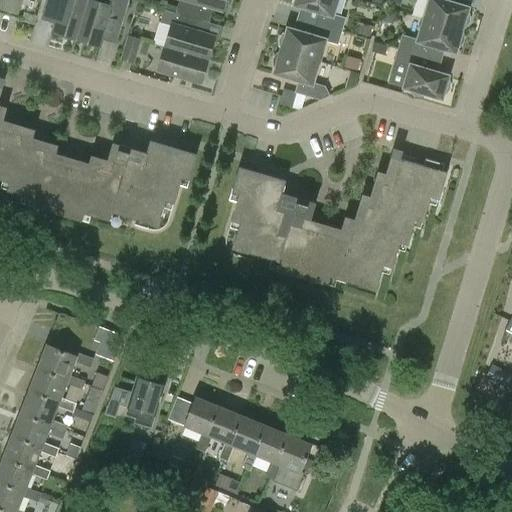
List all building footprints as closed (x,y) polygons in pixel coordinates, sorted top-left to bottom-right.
[(0,0),(0,9),(21,15),(25,0),(0,0)] [(64,36),(76,40),(87,0),(46,0),(41,19),(54,23),(52,30),(64,34),(64,36)] [(90,0),(87,0),(76,40),(87,43),(88,41),(100,45),(102,39),(116,43),(122,23),(121,23),(127,0),(126,0),(100,0),(99,3),(90,0)] [(179,0),(175,13),(207,22),(212,8),(221,11),(224,0),(179,0)] [(344,19),(332,15),(336,0),(294,0),(293,5),(318,12),(315,24),(340,31),(344,19)] [(466,13),(468,7),(443,0),(428,0),(423,18),(461,30),(462,27),(465,28),(470,21),(470,14),(466,13)] [(204,34),(207,22),(175,13),(164,9),(160,22),(171,25),(165,47),(207,60),(214,37),(204,34)] [(460,32),(461,30),(423,18),(416,40),(402,36),(398,48),(440,60),(443,49),(454,52),(456,47),(460,48),(464,41),(464,34),(460,32)] [(280,50),(318,62),(324,40),(336,44),(340,31),(315,24),(312,35),(287,28),(285,35),(282,34),(279,40),(279,46),(281,46),(280,50)] [(133,63),(140,39),(127,35),(120,59),(133,63)] [(200,83),(207,60),(165,47),(158,70),(185,78),(187,82),(191,83),(194,81),(200,83)] [(440,60),(398,48),(394,61),(409,65),(402,87),(410,89),(409,91),(414,96),(421,95),(422,93),(441,98),(442,94),(445,95),(450,88),(449,81),(446,80),(447,75),(436,72),(440,60)] [(295,92),(319,99),(328,95),(324,87),(312,83),(318,62),(280,50),(279,55),(277,54),(273,59),(273,66),(275,66),(273,73),(298,81),(295,92)] [(198,155),(152,141),(147,158),(117,149),(111,170),(96,166),(94,174),(45,159),(47,151),(22,144),(24,136),(0,128),(0,179),(18,185),(16,194),(41,201),(39,209),(72,219),(74,211),(100,218),(102,210),(141,222),(143,214),(160,219),(168,192),(176,194),(181,177),(190,180),(198,155)] [(239,194),(237,200),(233,211),(242,213),(234,240),(250,245),(248,253),(287,265),(284,273),(318,283),(320,275),(359,286),(361,278),(378,283),(386,256),(394,258),(402,233),(410,236),(417,210),(425,213),(433,187),(437,189),(444,164),(425,158),(423,165),(398,158),(391,184),(383,181),(375,207),(367,204),(360,230),(352,227),(348,240),(301,226),(307,205),(277,196),(283,178),(239,166),(231,191),(239,194)] [(77,352),(75,356),(46,345),(37,368),(67,379),(69,376),(74,362),(90,368),(93,359),(77,352)] [(511,386),(511,375),(492,365),(486,378),(510,390),(511,386)] [(67,379),(37,368),(29,390),(59,402),(60,397),(65,384),(81,390),(84,382),(69,376),(67,379)] [(136,377),(132,392),(128,390),(123,406),(128,408),(126,414),(136,417),(134,424),(150,428),(154,415),(162,385),(159,385),(157,382),(153,380),(150,382),(136,377)] [(100,390),(90,386),(82,410),(94,415),(103,391),(100,390)] [(59,402),(29,390),(20,413),(50,425),(51,420),(52,420),(57,406),(73,412),(76,403),(60,397),(59,402)] [(206,436),(219,406),(195,397),(183,426),(202,434),(195,449),(204,452),(210,437),(206,436)] [(229,445),(242,416),(219,406),(206,436),(210,437),(225,443),(218,458),(227,462),(233,447),(229,445)] [(50,425),(20,413),(11,435),(41,447),(43,443),(47,433),(62,439),(67,426),(52,420),(51,420),(50,425)] [(250,471),(256,456),(252,455),(265,425),(242,416),(229,445),(233,447),(248,453),(241,468),(250,471)] [(276,464),(288,435),(265,425),(252,455),(256,456),(270,462),(264,477),(273,481),(279,466),(276,464)] [(41,447),(11,435),(3,457),(33,469),(35,465),(40,451),(55,457),(58,449),(43,443),(41,447)] [(311,444),(288,435),(276,464),(279,466),(293,471),(287,487),(296,490),(302,475),(299,474),(311,444)] [(140,461),(148,445),(134,439),(127,455),(140,461)] [(33,469),(3,457),(0,464),(0,481),(24,491),(26,488),(31,474),(46,479),(50,471),(35,465),(33,469)] [(239,490),(241,478),(219,474),(217,486),(239,490)] [(24,491),(0,481),(0,507),(11,511),(16,511),(17,510),(22,496),(37,502),(41,494),(26,488),(24,491)] [(207,486),(196,511),(211,511),(220,491),(207,486)]
